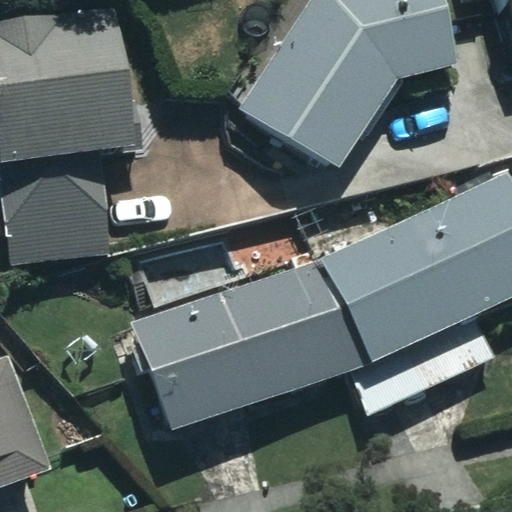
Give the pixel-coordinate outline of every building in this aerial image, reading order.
[(324,184),(387,90),(442,81),(427,0),(311,0),(228,119),(324,184)] [(483,0),(491,0),(507,73),(511,72),(511,0),(462,0),(463,4),(483,0)] [(103,254),(91,164),(115,160),(96,22),(0,35),(0,251),(2,268),(103,254)] [(511,307),(511,206),(500,182),(318,256),(362,367),(367,377),(511,307)] [(162,434),(362,367),(318,256),(126,315),(162,434)] [(0,496),(39,483),(0,371),(0,496)]
